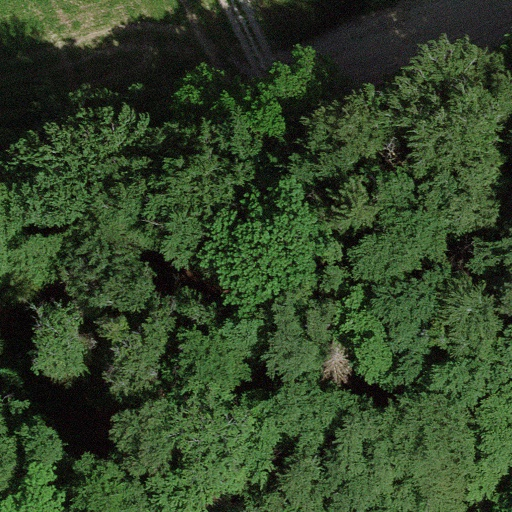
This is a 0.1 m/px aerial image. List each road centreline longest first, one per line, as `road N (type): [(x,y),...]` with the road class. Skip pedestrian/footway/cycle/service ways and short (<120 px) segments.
road 1 (track): [(511,379),(390,390),(323,328),(322,235),(286,119),(229,0)]
road 2 (track): [(40,511),(390,390)]
